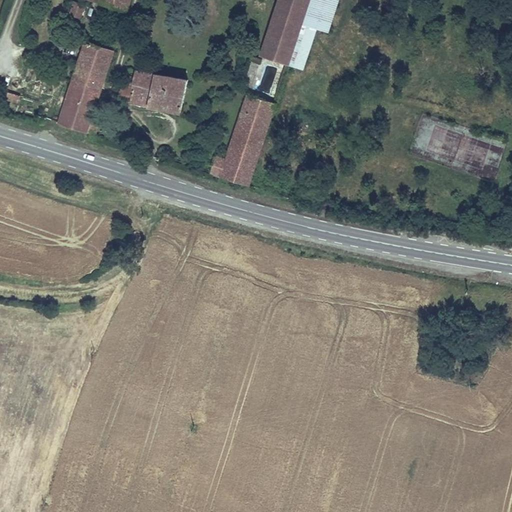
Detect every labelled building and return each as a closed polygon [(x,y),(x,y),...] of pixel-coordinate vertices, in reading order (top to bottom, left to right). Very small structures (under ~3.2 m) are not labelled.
[(85,4),(72,0),(67,15),(79,19),(85,4)] [(87,0),(125,12),(128,0),(87,0)] [(302,23),(309,0),(276,0),(258,55),(288,64),(302,23)] [(328,32),(338,0),(309,0),(302,23),(316,28),(328,32)] [(303,69),(316,28),(302,23),(288,64),(303,69)] [(92,120),(114,49),(82,39),(56,123),(95,135),(99,123),(92,120)] [(185,76),(134,67),(131,84),(129,97),(128,103),(179,112),(185,76)] [(117,95),(129,97),(131,84),(120,82),(117,95)] [(17,104),(20,96),(7,92),(4,101),(17,104)] [(249,188),(276,103),(245,93),(224,158),(215,155),(209,175),(249,188)] [(330,129),(332,122),(301,112),(299,119),(330,129)] [(327,137),(330,129),(299,119),(296,128),(327,137)] [(327,137),(296,128),(294,133),(325,143),(327,137)]
